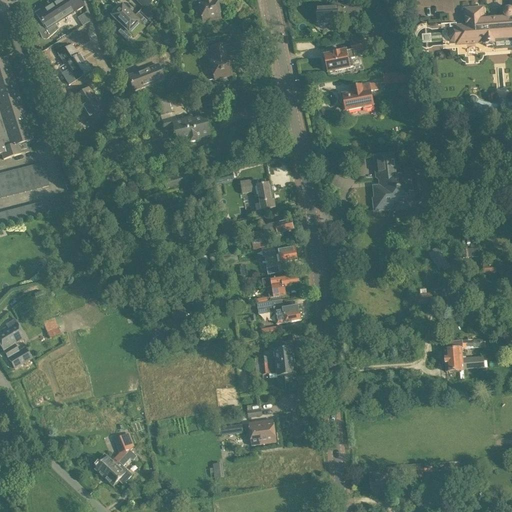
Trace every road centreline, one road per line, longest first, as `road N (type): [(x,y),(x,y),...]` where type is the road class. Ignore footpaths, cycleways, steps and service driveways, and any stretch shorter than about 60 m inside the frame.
road 1 (tertiary): [(342,511),(315,252),(269,0)]
road 2 (unclassified): [(99,511),(44,456),(0,371)]
